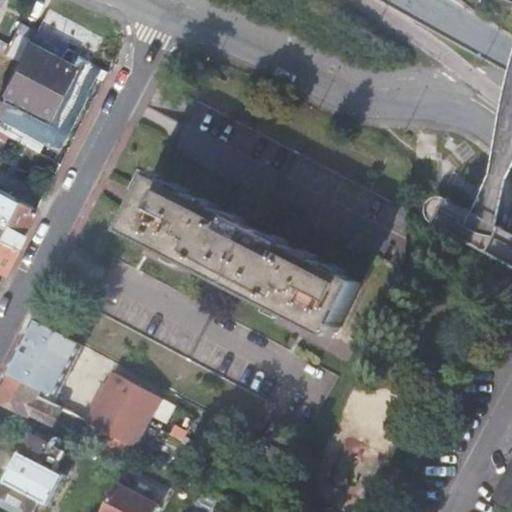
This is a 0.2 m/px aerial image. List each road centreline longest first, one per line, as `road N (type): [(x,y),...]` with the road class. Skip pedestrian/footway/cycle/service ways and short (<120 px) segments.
road 1 (unclassified): [(168,14),(355,99),(474,115),(511,148)]
road 2 (unclassified): [(168,14),(0,346)]
